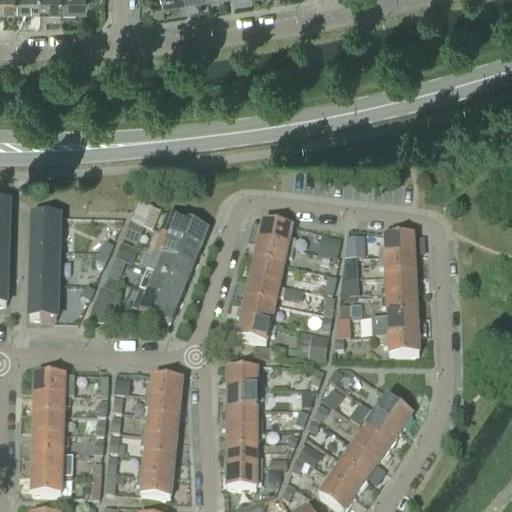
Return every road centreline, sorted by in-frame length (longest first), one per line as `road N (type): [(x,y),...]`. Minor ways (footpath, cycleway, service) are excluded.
road 1 (residential): [(390,511),(436,434),(443,405),(433,227),(251,202),(235,215),(194,358)]
road 2 (secondary): [(511,71),(389,110),(126,149),(0,151)]
road 3 (residential): [(119,47),(331,20)]
road 4 (residential): [(194,358),(0,364)]
road 5 (residential): [(209,511),(194,358)]
